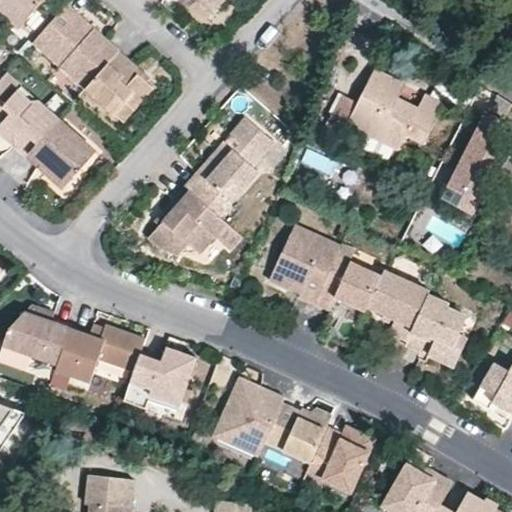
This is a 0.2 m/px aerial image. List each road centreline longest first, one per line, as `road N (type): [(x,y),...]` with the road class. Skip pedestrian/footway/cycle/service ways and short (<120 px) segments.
road 1 (residential): [(48,262),(383,400),(511,475)]
road 2 (residential): [(48,262),(213,78)]
road 3 (residential): [(511,92),(373,0)]
